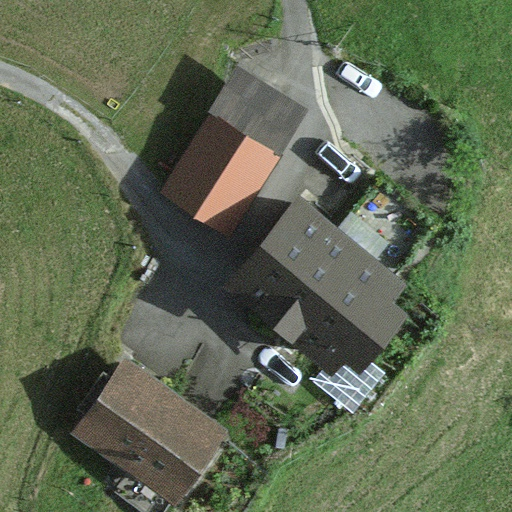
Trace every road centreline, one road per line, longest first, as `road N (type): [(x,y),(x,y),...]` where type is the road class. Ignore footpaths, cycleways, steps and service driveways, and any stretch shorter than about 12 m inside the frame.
road 1 (unclassified): [(294,0),(300,129),(287,162),(197,279)]
road 2 (track): [(197,279),(120,156),(56,102),(0,72)]
